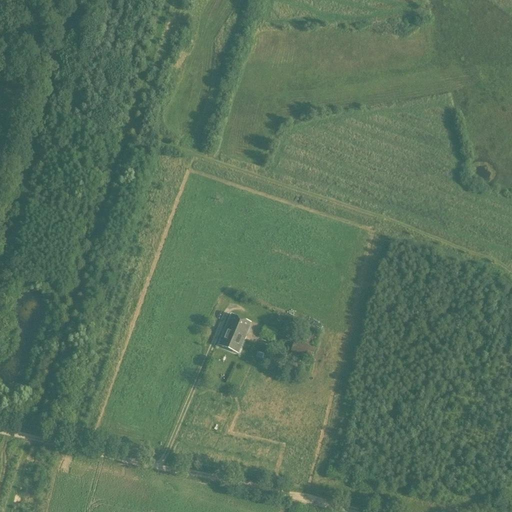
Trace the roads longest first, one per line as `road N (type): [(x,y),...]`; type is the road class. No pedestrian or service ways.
road 1 (track): [(0,430),(363,511)]
road 2 (unclassified): [(0,198),(61,0)]
